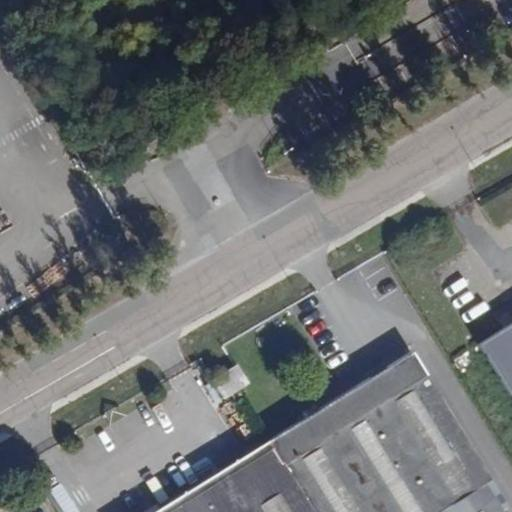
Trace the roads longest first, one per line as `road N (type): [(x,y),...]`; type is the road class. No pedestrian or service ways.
road 1 (tertiary): [(0,411),(511,110)]
road 2 (unknown): [(206,184),(218,138),(259,103),(448,0)]
road 3 (unknown): [(341,320),(374,311),(411,332),(511,495)]
road 4 (unknown): [(70,493),(206,421)]
road 5 (unknown): [(72,254),(0,120)]
road 6 (unknown): [(206,184),(72,254)]
